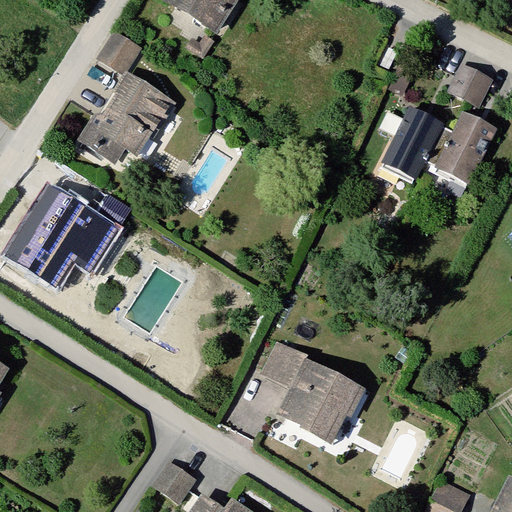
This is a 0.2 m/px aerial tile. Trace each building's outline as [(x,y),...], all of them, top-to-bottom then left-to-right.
[(172,0),(170,5),(224,37),(246,0),(172,0)] [(101,135),(145,162),(181,104),(139,78),(155,52),(126,35),(107,65),(134,81),(101,135)] [(459,65),(452,95),(486,104),(494,74),(459,65)] [(421,113),(392,169),(424,185),(452,129),(421,113)] [(451,168),(480,183),(506,132),(477,117),(451,168)] [(48,181),(1,256),(55,290),(74,261),(93,273),(122,228),(48,181)] [(131,209),(110,196),(101,211),(122,224),(131,209)] [(0,408),(23,367),(0,354),(0,408)] [(357,450),(380,392),(313,366),(290,424),(357,450)] [(166,490),(189,505),(205,482),(182,467),(166,490)] [(452,484),(435,511),(476,511),(482,501),(452,484)] [(203,511),(254,511),(215,491),(203,511)]
